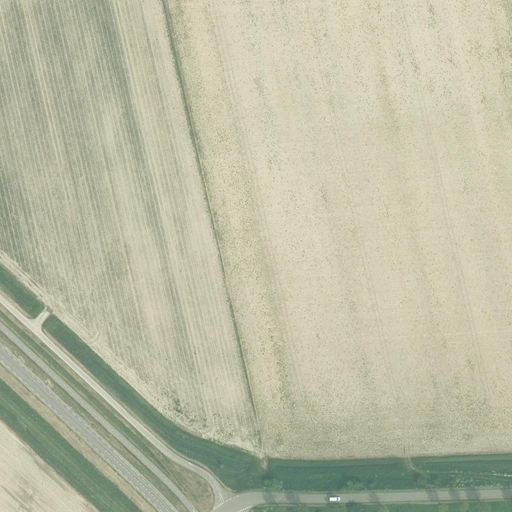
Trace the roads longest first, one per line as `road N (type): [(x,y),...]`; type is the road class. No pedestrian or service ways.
road 1 (unclassified): [(229,507),(207,475),(159,446),(0,298)]
road 2 (unclassified): [(229,507),(254,498),(511,494)]
road 3 (secondary): [(166,511),(0,353)]
